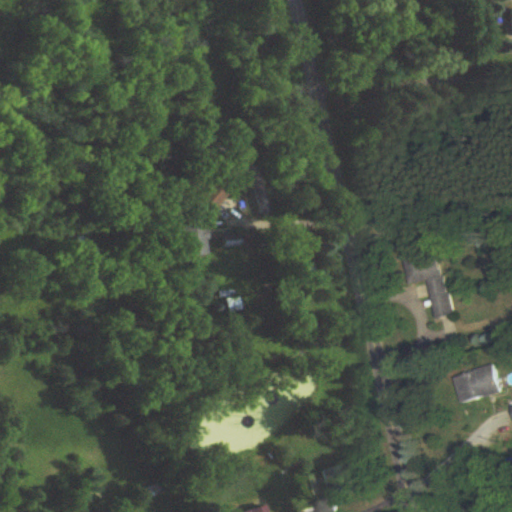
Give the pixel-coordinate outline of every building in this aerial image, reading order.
[(245,172),(259,215),(275,211),(261,167),(245,172)] [(212,211),(229,191),(213,177),(196,198),(212,211)] [(205,256),(203,220),(180,222),(182,258),(205,256)] [(436,321),(452,317),(440,256),(425,259),(422,245),(403,249),(410,286),(428,282),(436,321)] [(311,269),(305,260),(290,269),(296,278),(311,269)] [(464,406),(504,397),(498,367),(457,377),(464,406)] [(305,476),(311,495),(351,483),(346,464),(305,476)]
